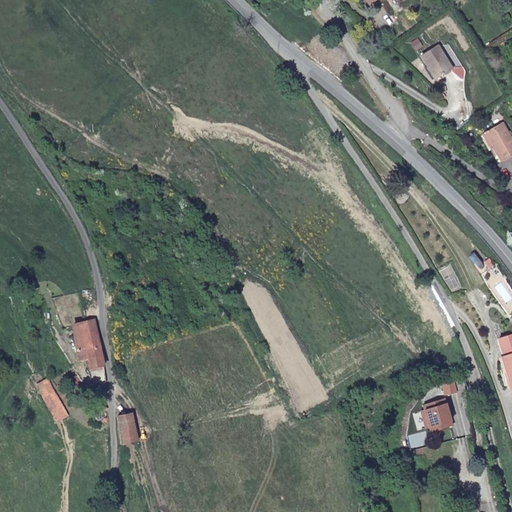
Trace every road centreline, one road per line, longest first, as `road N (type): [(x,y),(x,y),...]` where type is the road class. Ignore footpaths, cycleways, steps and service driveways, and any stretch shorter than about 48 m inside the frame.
road 1 (unclassified): [(111,511),(115,450),(96,272),(77,221),(0,109)]
road 2 (unclassified): [(301,62),(304,84),(452,314)]
road 3 (secondary): [(394,140),(511,262)]
road 4 (residential): [(319,0),(399,115),(394,140)]
road 5 (residential): [(452,314),(460,313),(476,336),(511,433)]
road 6 (secondary): [(301,62),(394,140)]
